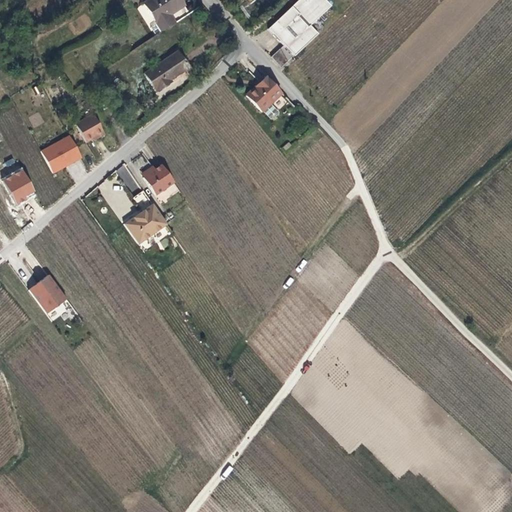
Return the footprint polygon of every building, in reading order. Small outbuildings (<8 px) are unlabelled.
[(179,1),(177,0),(141,0),(138,2),(149,18),(157,30),(169,22),(164,14),(164,12),(179,1)] [(291,0),(270,21),(275,27),(268,33),(278,44),(266,56),(276,67),(312,33),(304,25),(328,2),(325,0),(291,0)] [(185,11),(179,1),(164,12),(164,14),(169,22),(185,11)] [(275,27),(270,21),(262,27),(268,33),(275,27)] [(139,72),(142,78),(152,92),(168,81),(167,79),(184,67),(176,55),(172,50),(139,72)] [(276,91),(261,75),(239,94),(255,111),(256,110),(264,118),(266,118),(272,113),(272,111),(264,102),(276,91)] [(33,127),(44,122),(39,112),(28,117),(33,127)] [(89,139),(99,131),(88,115),(71,127),(83,144),(89,139)] [(101,134),(99,131),(89,139),(91,142),(101,134)] [(48,172),(77,156),(65,134),(36,150),(48,172)] [(280,149),(286,145),(284,141),(278,146),(280,149)] [(150,193),(168,180),(156,163),(148,168),(146,166),(146,171),(138,177),(150,193)] [(116,171),(132,192),(139,186),(123,165),(116,171)] [(136,173),(138,177),(146,171),(146,166),(136,173)] [(24,167),(2,178),(15,204),(36,194),(24,167)] [(138,211),(148,204),(139,190),(128,198),(138,211)] [(140,253),(168,234),(148,204),(138,211),(133,215),(134,217),(131,219),(129,217),(120,224),(140,253)] [(41,312),(60,298),(41,274),(30,283),(36,291),(29,296),(41,312)] [(30,283),(23,288),(29,296),(36,291),(30,283)]
